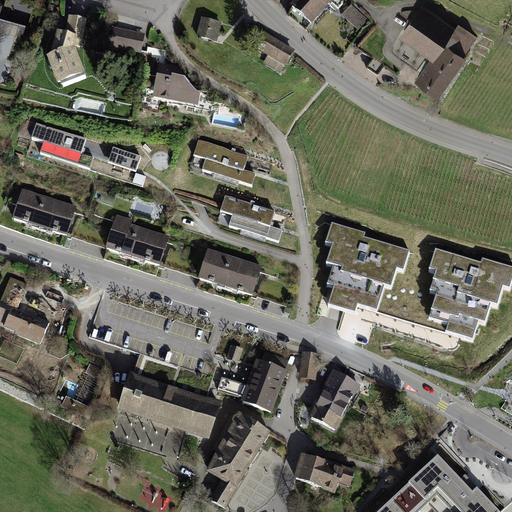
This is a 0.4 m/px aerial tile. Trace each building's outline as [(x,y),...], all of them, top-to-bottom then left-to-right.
[(298,0),(291,9),(313,28),(337,0),(298,0)] [(350,5),(341,16),(360,31),(368,20),(350,5)] [(420,7),(401,31),(432,55),(413,79),(438,97),(467,59),(464,57),(478,39),(459,25),(453,32),(420,7)] [(220,22),(200,17),(194,36),(215,41),(220,22)] [(85,21),(69,18),(65,37),(57,34),(51,58),(47,61),(58,88),(85,77),(74,50),(76,48),(81,49),(85,21)] [(145,35),(114,29),(110,48),(141,54),(145,35)] [(261,31),(252,47),(266,55),(282,64),(284,66),(293,50),(261,31)] [(282,64),(266,55),(261,63),(278,72),(282,64)] [(185,71),(160,66),(152,102),(200,111),(204,92),(192,90),(186,83),(183,82),(185,71)] [(86,142),(36,126),(32,141),(82,156),(86,142)] [(249,159),(198,143),(194,158),(206,162),(203,172),(215,176),(214,180),(239,188),(240,184),(252,188),(256,176),(244,172),(249,159)] [(141,159),(113,150),(109,166),(136,174),(141,159)] [(23,191),(13,222),(67,239),(77,208),(23,191)] [(276,214),(226,199),(221,214),(234,218),(231,228),(242,231),(241,236),(266,243),(267,239),(280,243),(283,231),(272,228),(276,214)] [(116,219),(106,250),(160,267),(170,236),(116,219)] [(333,288),(327,307),(355,316),(357,309),(377,315),(385,289),(390,291),(397,270),(403,272),(410,251),(364,237),(365,234),(332,224),(326,244),(332,246),(326,265),(333,267),(327,286),(333,288)] [(444,334),(473,342),(478,324),(485,326),(491,307),(498,309),(504,290),(511,292),(511,287),(511,267),(482,258),(480,262),(435,249),(429,272),(435,273),(429,292),(436,294),(428,321),(447,326),(444,334)] [(208,250),(198,281),(252,298),(262,267),(208,250)] [(28,281),(9,274),(0,297),(0,326),(4,328),(2,333),(41,348),(51,322),(17,310),(28,281)] [(241,363),(244,350),(239,349),(236,362),(241,363)] [(257,360),(243,403),(273,414),(289,372),(286,371),(289,360),(265,352),(262,362),(257,360)] [(320,357),(304,355),(300,382),(317,384),(320,357)] [(104,371),(89,365),(86,374),(101,380),(104,371)] [(360,385),(334,371),(322,393),(325,395),(313,419),(338,431),(360,385)] [(120,411),(210,440),(223,402),(131,375),(120,411)] [(95,410),(67,396),(62,406),(90,420),(95,410)] [(272,433),(240,413),(207,472),(238,490),(272,433)] [(319,459),(303,455),(297,479),(336,495),(339,489),(350,492),(356,471),(319,459)] [(472,494),(436,456),(377,511),(421,511),(429,505),(435,511),(496,511),(476,490),(472,494)]
